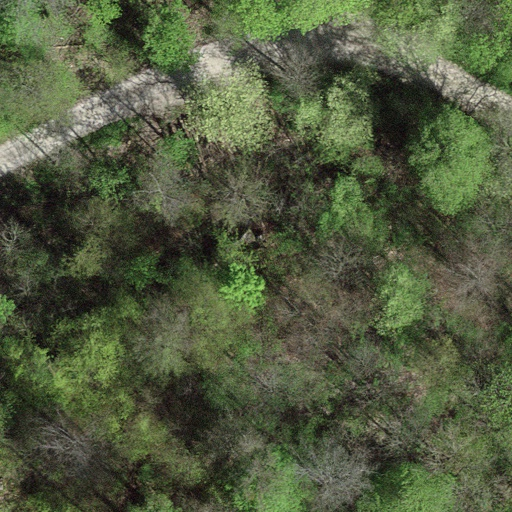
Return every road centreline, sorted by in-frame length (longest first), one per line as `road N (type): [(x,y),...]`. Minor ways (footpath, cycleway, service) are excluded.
road 1 (track): [(353,34),(268,43),(132,92),(0,162)]
road 2 (track): [(511,119),(302,0)]
